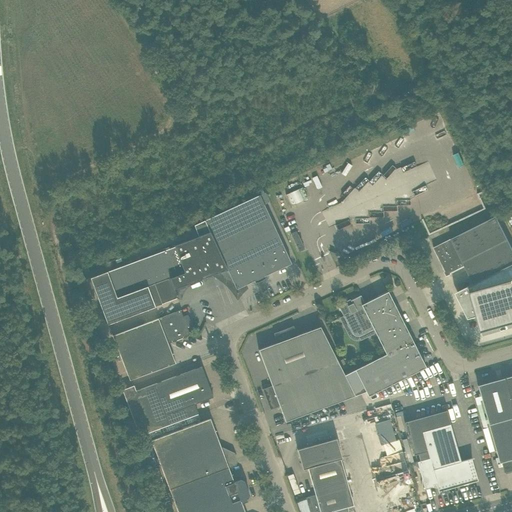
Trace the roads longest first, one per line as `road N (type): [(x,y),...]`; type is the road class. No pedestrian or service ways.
road 1 (unclassified): [(289,511),(231,357),(230,336),(243,325),(392,261),(402,266),(456,372),(511,355)]
road 2 (secondary): [(0,109),(102,504)]
road 3 (unknown): [(305,230),(311,203),(369,167),(413,149),(438,164)]
road 4 (unknown): [(438,164),(442,185),(432,204),(314,255)]
road 5 (unknown): [(305,230),(438,164)]
